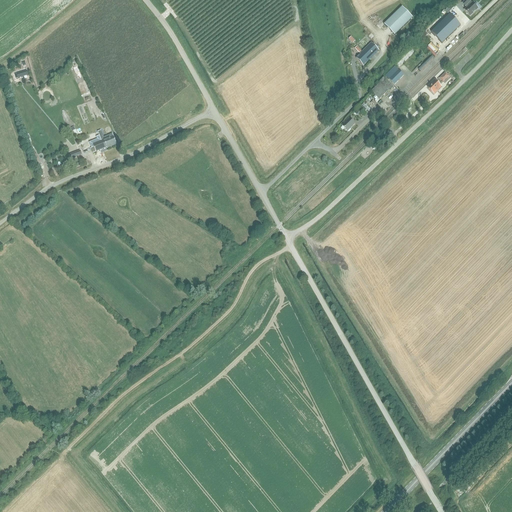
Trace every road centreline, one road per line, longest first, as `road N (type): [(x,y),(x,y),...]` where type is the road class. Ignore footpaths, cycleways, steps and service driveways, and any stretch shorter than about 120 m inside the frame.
road 1 (track): [(61,455),(215,324),(253,269),(291,246)]
road 2 (tertiary): [(439,511),(286,238)]
road 3 (unclassified): [(286,238),(364,175),(511,30)]
road 4 (unclassified): [(0,223),(57,184),(212,110)]
road 5 (secondary): [(386,511),(511,383)]
road 6 (unclassified): [(260,193),(357,100),(358,82)]
road 7 (tertiary): [(212,110),(144,0)]
